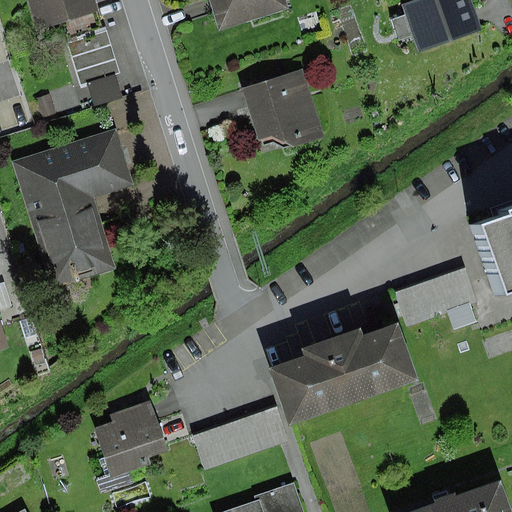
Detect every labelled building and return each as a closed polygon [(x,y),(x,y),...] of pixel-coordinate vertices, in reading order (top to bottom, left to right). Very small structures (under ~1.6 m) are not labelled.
[(88,0),(30,0),(39,29),(92,12),(88,0)] [(286,0),(208,0),(220,36),(290,14),(286,0)] [(426,0),(403,8),(418,54),(481,33),(468,0),(426,0)] [(109,34),(69,46),(82,89),(92,85),(120,77),(122,77),(115,54),(109,34)] [(306,75),(245,94),(265,160),(327,142),(306,75)] [(120,77),(92,85),(99,109),(127,100),(120,77)] [(42,95),(45,113),(63,110),(61,95),(77,93),(76,90),(42,95)] [(120,131),(13,167),(51,293),(123,272),(102,204),(138,191),(120,131)] [(496,217),(470,226),(494,295),(511,288),(511,211),(510,212),(508,207),(495,212),(496,217)] [(465,269),(397,293),(408,326),(448,312),(469,305),(477,302),(465,269)] [(469,305),(448,312),(454,330),(476,322),(469,305)] [(0,321),(0,350),(8,348),(0,321)] [(306,359),(272,371),(291,425),(418,381),(398,323),(364,334),(362,330),(324,343),(303,350),(306,359)] [(115,424),(96,430),(111,476),(140,466),(138,459),(165,450),(153,416),(149,402),(112,414),(115,424)] [(273,410),(194,437),(205,470),(285,442),(273,410)] [(435,505),(413,511),(510,511),(501,483),(456,498),(454,493),(444,497),(433,500),(435,505)] [(255,504),(230,511),(301,511),(293,486),(253,499),(255,504)]
